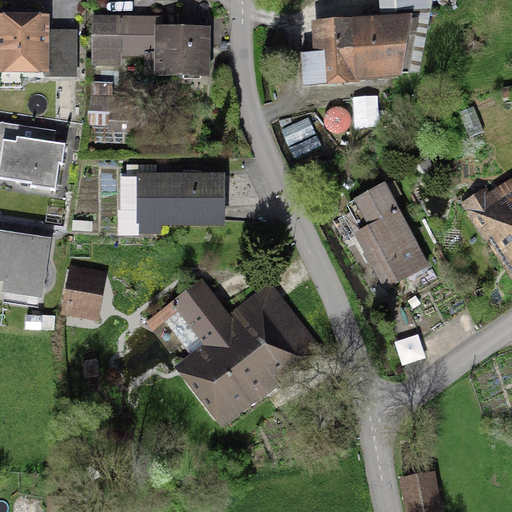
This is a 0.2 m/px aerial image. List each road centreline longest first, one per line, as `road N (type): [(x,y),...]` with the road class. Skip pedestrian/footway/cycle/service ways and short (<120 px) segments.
road 1 (residential): [(243,0),(253,120),(336,314),(365,407)]
road 2 (residential): [(511,321),(409,393),(365,407)]
